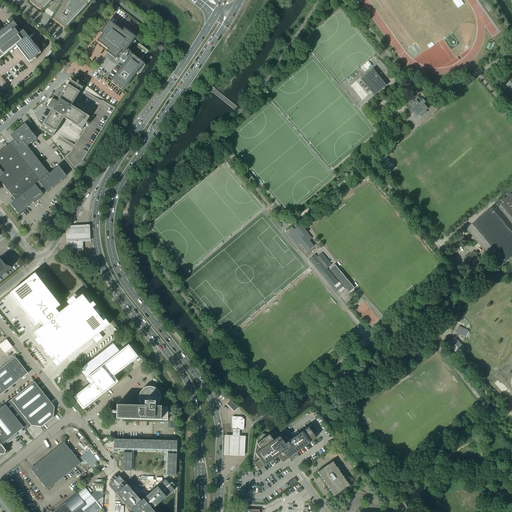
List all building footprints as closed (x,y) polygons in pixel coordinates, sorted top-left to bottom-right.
[(30,0),(29,2),(41,11),(45,6),(56,15),(53,20),(64,29),(68,24),(69,25),(75,17),(89,2),(88,0),(87,0),(30,0)] [(0,57),(16,46),(29,62),(40,53),(23,31),(18,35),(14,30),(17,28),(13,22),(0,32),(0,57)] [(109,22),(101,32),(103,34),(98,41),(109,50),(107,52),(115,58),(117,55),(121,58),(120,59),(124,62),(125,61),(126,62),(111,82),(122,90),(136,73),(138,75),(145,66),(139,61),(147,51),(133,40),(135,38),(124,30),(122,32),(109,22)] [(351,86),(362,100),(373,91),(376,94),(386,85),(373,69),(363,78),(362,77),(351,86)] [(69,81),(58,100),(58,101),(59,101),(58,102),(52,98),(52,99),(48,105),(48,106),(53,110),(53,111),(52,110),(43,125),(40,129),(40,130),(45,133),(45,134),(44,134),(44,135),(44,136),(45,136),(46,136),(46,135),(46,134),(52,137),(53,137),(52,136),(63,119),(81,130),(82,130),(85,124),(86,125),(86,126),(87,126),(88,126),(88,125),(88,124),(87,124),(86,124),(86,123),(89,118),(89,117),(87,116),(71,107),(82,89),(82,88),(76,85),(77,84),(78,84),(78,83),(78,82),(77,82),(76,82),(76,83),(75,84),(70,81),(69,81)] [(426,102),(424,99),(422,101),(418,96),(415,99),(416,101),(415,102),(412,99),(410,102),(410,103),(408,105),(411,110),(410,111),(412,114),(414,112),(418,117),(420,115),(421,117),(428,112),(426,110),(428,108),(424,104),(426,102)] [(0,182),(4,187),(15,201),(10,204),(14,208),(15,210),(18,214),(27,207),(29,206),(28,206),(32,203),(33,203),(34,202),(42,195),(39,190),(43,187),(47,192),(51,188),(51,189),(53,187),(52,187),(60,181),(62,180),(66,176),(63,172),(62,170),(61,170),(58,166),(54,170),(54,169),(53,170),(53,171),(49,174),(46,170),(27,146),(30,143),(31,143),(32,142),(36,139),(33,135),(33,134),(32,133),(29,129),(28,128),(25,124),(21,127),(20,127),(19,128),(15,131),(14,132),(13,133),(10,136),(14,140),(9,144),(8,145),(4,148),(0,151),(0,182)] [(393,165),(386,156),(381,160),(389,169),(393,165)] [(511,188),(495,202),(497,204),(468,228),(500,267),(511,257),(511,188)] [(70,225),(66,230),(67,241),(90,240),(90,224),(70,225)] [(314,246),(310,242),(309,241),(312,239),(300,224),(297,227),(295,224),(288,230),(290,232),(288,235),(297,246),(300,244),(307,252),(314,246)] [(72,241),(69,241),(70,249),(72,249),(72,253),(72,254),(73,254),(83,253),(82,249),(83,249),(83,248),(82,248),(82,246),(83,246),(83,245),(82,245),(82,240),(72,241),(72,240),(72,241)] [(463,260),(470,268),(473,266),(475,269),(480,265),(477,262),(480,260),(473,251),(463,260)] [(331,265),(321,253),(317,257),(315,254),(308,260),(332,288),(338,283),(326,269),(331,265)] [(0,277),(5,273),(11,268),(5,266),(0,260),(0,277)] [(335,266),(334,265),(329,269),(349,293),(354,289),(353,287),(353,288),(344,278),(344,277),(344,276),(343,276),(335,266)] [(34,274),(10,294),(35,325),(39,322),(43,326),(34,333),(38,337),(35,340),(39,345),(40,345),(44,350),(43,351),(48,356),(51,359),(53,357),(55,359),(52,362),(56,367),(59,365),(92,339),(96,343),(102,338),(99,333),(107,327),(109,325),(105,320),(106,320),(103,317),(100,319),(98,317),(101,315),(96,309),(94,311),(92,308),(95,306),(92,303),(88,298),(85,300),(82,295),(79,298),(77,296),(74,298),(73,297),(66,303),(69,306),(58,314),(55,309),(59,306),(34,274)] [(332,288),(336,293),(338,291),(340,293),(345,289),(339,282),(338,283),(332,288)] [(468,329),(459,325),(456,332),(466,336),(468,329)] [(454,336),(448,343),(458,352),(464,346),(454,336)] [(9,343),(1,350),(4,354),(12,347),(9,343)] [(90,384),(73,397),(83,410),(106,391),(118,382),(113,377),(124,368),(125,367),(128,365),(129,364),(137,357),(128,345),(120,352),(113,343),(79,370),(90,384)] [(15,357),(4,366),(0,368),(0,394),(27,373),(15,357)] [(34,382),(5,405),(0,408),(0,455),(1,455),(5,454),(4,452),(6,451),(1,445),(23,428),(29,423),(31,426),(41,427),(53,418),(54,407),(34,382)] [(155,407),(157,405),(158,403),(160,400),(160,397),(159,394),(158,391),(155,389),(153,387),(149,387),(146,387),(143,388),(141,390),(139,393),(138,396),(139,399),(139,402),(141,405),(143,406),(116,405),(116,419),(167,421),(167,407),(155,407)] [(234,411),(234,412),(234,411),(237,408),(237,409),(238,408),(229,400),(229,401),(226,404),(234,411)] [(243,430),(244,430),(243,429),(244,420),(241,417),(232,417),(232,424),(231,424),(231,425),(232,425),(232,427),(233,429),(243,430)] [(310,442),(315,438),(313,435),(312,434),(311,432),(310,431),(308,428),(302,432),(302,431),(301,432),(301,433),(290,440),(284,444),(283,443),(284,443),(281,440),(279,437),(264,434),(262,434),(258,437),(257,439),(258,439),(253,464),(255,467),(258,470),(263,466),(263,467),(265,466),(264,465),(275,458),(276,457),(278,455),(283,461),(288,457),(289,457),(297,452),(298,451),(308,443),(310,442)] [(224,436),(224,456),(230,456),(242,456),(244,456),(245,437),(243,437),(239,436),(239,430),(233,430),(232,436),(231,436),(224,436)] [(114,439),(113,448),(122,449),(123,439),(114,439)] [(123,439),(122,449),(131,449),(131,440),(123,439)] [(131,440),(131,449),(140,449),(140,440),(131,440)] [(140,440),(140,449),(149,449),(149,440),(140,440)] [(149,440),(149,449),(158,450),(158,440),(149,440)] [(158,440),(158,450),(167,450),(167,441),(158,440)] [(167,441),(167,450),(176,450),(177,441),(167,441)] [(64,442),(59,446),(30,469),(47,490),(80,463),(64,442)] [(122,453),(122,462),(131,462),(131,453),(122,453)] [(167,454),(167,463),(176,463),(176,454),(167,454)] [(122,462),(122,471),(131,471),(131,462),(122,462)] [(328,488),(327,488),(329,490),(330,490),(334,496),(349,486),(333,462),(317,472),(328,488)] [(167,463),(167,472),(176,472),(176,463),(167,463)] [(113,481),(109,485),(115,492),(130,510),(132,511),(153,511),(151,509),(166,497),(174,490),(172,488),(174,486),(174,485),(171,482),(169,484),(165,480),(158,486),(146,497),(145,496),(144,495),(143,494),(142,494),(140,494),(139,494),(138,494),(136,495),(135,495),(125,483),(119,476),(116,478),(114,476),(111,479),(113,481)] [(101,511),(102,505),(102,497),(103,484),(96,483),(95,491),(90,495),(84,487),(76,493),(84,502),(87,505),(82,509),(81,509),(77,511),(71,511),(64,503),(52,511),(101,511)]
